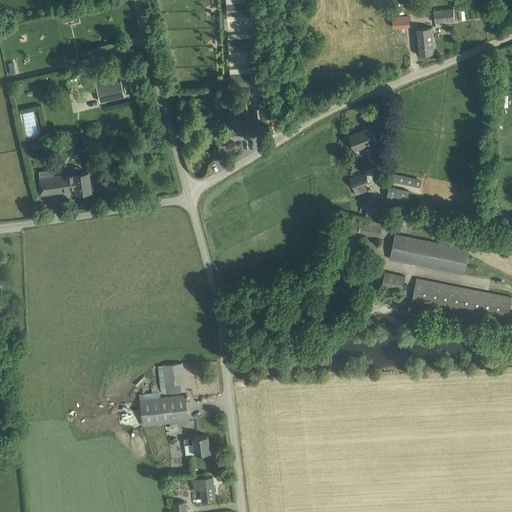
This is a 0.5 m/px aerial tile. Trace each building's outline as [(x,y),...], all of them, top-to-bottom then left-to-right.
[(255,0),(226,0),(227,21),(257,19),(255,0)] [(433,10),(435,23),(455,20),(453,7),(433,10)] [(392,18),(393,26),(412,23),(411,16),(392,18)] [(415,28),(418,55),(434,53),(433,43),(431,27),(415,28)] [(257,38),(229,39),(229,51),(258,49),(257,38)] [(110,81),(103,82),(96,84),(100,102),(124,97),(118,68),(108,70),(110,81)] [(260,73),(231,75),(231,85),(246,84),(246,86),(245,86),(243,89),(243,93),(247,96),(250,96),(253,93),(253,88),(250,86),(249,86),(249,84),(260,83),(260,73)] [(250,126),(263,125),(262,115),(262,107),(254,108),(255,119),(230,121),(231,138),(250,136),(250,126)] [(349,135),(353,145),(355,150),(376,142),(371,127),(349,135)] [(40,179),(42,194),(77,189),(77,192),(92,191),(89,172),(40,179)] [(390,172),(388,180),(420,187),(422,179),(390,172)] [(350,179),(353,188),(369,181),(366,173),(350,179)] [(410,190),(389,186),(386,205),(406,209),(410,190)] [(375,205),(373,214),(383,217),(386,208),(375,205)] [(414,212),(400,209),(397,225),(411,228),(411,226),(414,213),(414,212)] [(422,215),(414,213),(411,226),(419,227),(422,215)] [(340,233),(379,240),(383,221),(343,215),(340,233)] [(390,258),(464,273),(469,248),(396,234),(390,258)] [(337,250),(362,254),(365,239),(340,235),(337,250)] [(381,288),(402,292),(405,276),(385,271),(381,288)] [(411,304),(507,323),(511,296),(417,278),(411,304)] [(339,310),(344,321),(349,319),(344,308),(339,310)] [(164,365),(167,393),(185,391),(182,363),(164,365)] [(140,400),(143,425),(188,420),(186,395),(140,400)] [(194,437),(184,438),(186,454),(210,452),(208,435),(194,437)] [(200,479),(194,480),(196,501),(215,499),(213,477),(199,478),(200,479)] [(173,502),(174,511),(187,511),(186,501),(173,502)]
